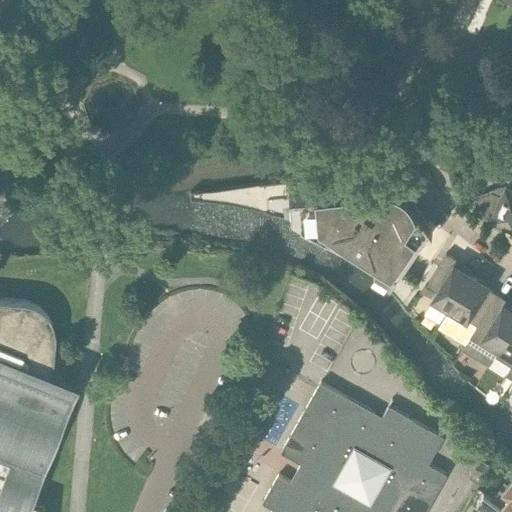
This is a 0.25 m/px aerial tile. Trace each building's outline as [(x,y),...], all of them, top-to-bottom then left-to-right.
[(432,225),(415,203),(412,199),(409,195),(405,192),(401,188),(396,186),(384,184),(289,194),(290,201),(291,217),(302,223),(344,243),(382,276),(388,282),(390,284),(432,225)] [(511,188),(505,185),(501,196),(492,192),(477,197),(476,198),(482,206),(493,213),(491,217),(494,219),(492,221),(505,231),(507,225),(511,227),(511,188)] [(448,314),(471,275),(464,271),(465,268),(461,265),(462,262),(447,252),(428,284),(439,291),(434,298),(431,303),(445,312),(448,314)] [(468,319),(478,325),(497,293),(487,287),(488,285),(471,275),(448,314),(450,315),(451,315),(465,324),(468,319)] [(52,365),(54,340),(55,334),(55,328),(54,323),(52,316),(48,311),(44,306),(39,301),(32,298),(27,296),(22,295),(0,293),(0,511),(44,511),(45,501),(30,496),(78,376),(52,365)] [(511,303),(497,293),(478,325),(462,350),(489,366),(496,355),(497,355),(511,329),(511,307),(510,306),(511,303)] [(511,329),(497,355),(500,357),(511,364),(511,329)] [(428,462),(442,436),(388,405),(382,416),(347,397),(321,382),(281,451),(295,459),(302,463),(298,470),(291,481),(279,474),(263,502),(274,508),(271,511),(424,511),(431,501),(446,473),(428,462)] [(479,482),(490,463),(480,457),(469,476),(479,482)] [(500,489),(493,498),(510,511),(511,511),(511,478),(511,479),(503,491),(500,489)] [(510,511),(493,498),(492,499),(484,493),(477,502),(485,508),(483,511),(510,511)]
